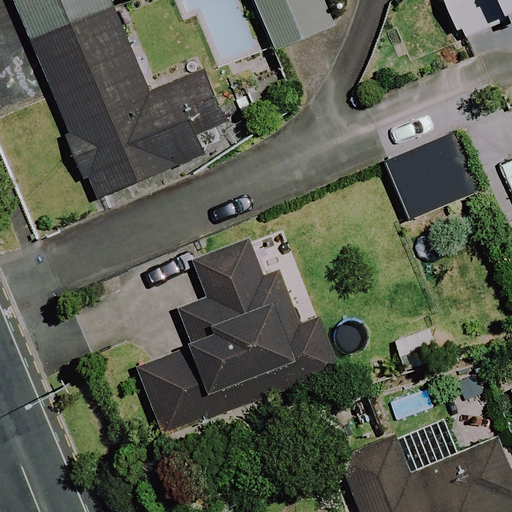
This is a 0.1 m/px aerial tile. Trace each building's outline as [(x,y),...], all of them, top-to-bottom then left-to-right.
[(18,0),(19,2),(0,9),(0,115),(57,91),(104,200),(206,156),(197,135),(231,120),(210,73),(155,96),(113,0),(18,0)] [(262,0),(284,50),(347,23),(337,0),(262,0)] [(511,0),(449,0),(462,38),(511,22),(511,0)] [(481,195),(460,139),(392,164),(413,221),(481,195)] [(267,281),(253,243),(197,263),(211,302),(183,312),(197,350),(144,369),(168,436),(224,416),(341,373),(323,323),(304,330),(284,275),(267,281)] [(511,511),(511,466),(488,404),(446,420),(347,458),(367,511),(511,511)]
